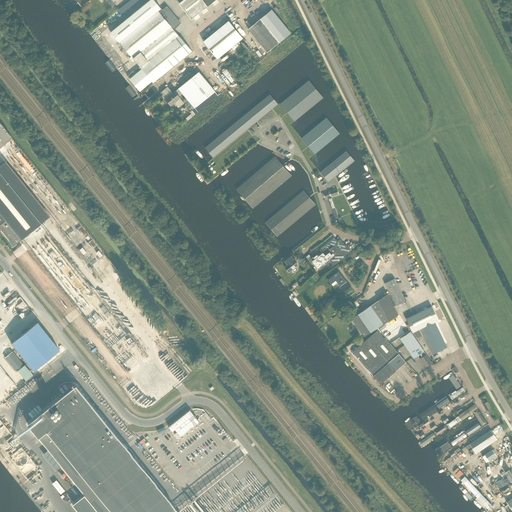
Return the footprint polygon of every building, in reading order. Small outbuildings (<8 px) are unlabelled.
[(162,10),(158,5),(154,0),(153,0),(144,0),(108,29),(120,43),(133,58),(141,67),(140,67),(153,83),(192,51),(179,36),(171,27),(172,27),(171,26),(179,20),(167,6),(162,10)] [(183,0),(179,3),(191,19),(204,9),(208,6),(215,0),(183,0)] [(89,9),(98,23),(108,16),(98,3),(89,9)] [(267,52),(291,33),(272,10),(248,29),(267,52)] [(243,38),(229,21),(203,42),(218,59),(243,38)] [(189,112),(195,108),(198,112),(218,96),(215,92),(199,72),(179,89),(190,103),(186,107),(186,108),(189,112)] [(308,80),(280,103),(294,121),(323,97),(308,80)] [(180,98),(175,92),(166,100),(171,106),(180,98)] [(269,94),(204,148),(212,158),(278,104),(269,94)] [(326,117),(301,137),(315,153),(339,133),(326,117)] [(0,123),(0,146),(12,137),(0,123)] [(345,150),(320,172),(328,182),(336,176),(354,161),(345,150)] [(274,156),(236,189),(252,208),(291,175),(274,156)] [(0,173),(0,229),(13,246),(41,224),(0,173)] [(315,205),(303,190),(264,223),(276,237),(315,205)] [(322,264),(328,259),(334,266),(345,257),(344,256),(351,251),(346,245),(345,246),(340,239),(337,242),(334,238),(320,249),(323,253),(319,257),(317,255),(314,257),(315,259),(313,261),(318,267),(320,270),(324,267),(322,264)] [(353,259),(360,253),(357,249),(350,255),(353,259)] [(285,260),(289,264),(285,267),(289,272),(298,264),(295,259),(294,260),(291,256),(285,260)] [(337,279),(344,289),(349,285),(347,282),(338,271),(328,279),(331,284),(337,279)] [(395,305),(405,301),(395,279),(385,283),(395,305)] [(351,319),(364,337),(383,324),(383,325),(398,314),(388,294),(370,306),(351,319)] [(435,353),(447,347),(435,322),(438,320),(432,306),(406,319),(413,333),(417,338),(422,335),(432,355),(435,353)] [(386,339),(406,325),(399,315),(379,329),(386,339)] [(37,322),(11,343),(33,371),(59,350),(37,322)] [(380,384),(406,362),(385,338),(384,339),(377,331),(353,352),(380,384)] [(426,367),(432,363),(424,351),(410,331),(400,338),(414,358),(421,353),(424,356),(420,358),(426,367)] [(16,371),(23,365),(12,352),(5,358),(16,371)] [(454,375),(449,378),(456,390),(461,387),(454,375)] [(129,451),(103,419),(76,386),(28,424),(85,495),(73,505),(78,511),(178,511),(176,510),(129,451)] [(451,395),(453,400),(466,391),(463,387),(451,395)] [(438,409),(450,401),(448,398),(436,405),(438,409)] [(488,402),(483,405),(487,411),(491,408),(488,402)] [(459,415),(462,419),(477,409),(474,405),(459,415)] [(422,420),(437,410),(434,406),(419,415),(422,420)] [(474,413),(482,426),(486,424),(478,410),(474,413)] [(446,425),(449,429),(461,421),(458,416),(446,425)] [(405,424),(408,429),(420,422),(416,417),(405,424)] [(468,436),(481,428),(478,424),(465,432),(468,436)] [(436,437),(447,429),(444,425),(434,432),(436,437)] [(470,444),(476,453),(497,439),(490,430),(475,440),(470,444)] [(419,442),(422,446),(436,437),(433,433),(419,442)] [(453,446),(466,437),(464,434),(451,442),(453,446)] [(435,451),(438,455),(450,447),(447,443),(435,451)] [(485,454),(482,456),(486,462),(489,460),(496,455),(492,450),(485,454)] [(467,479),(463,482),(488,510),(492,507),(467,479)]
